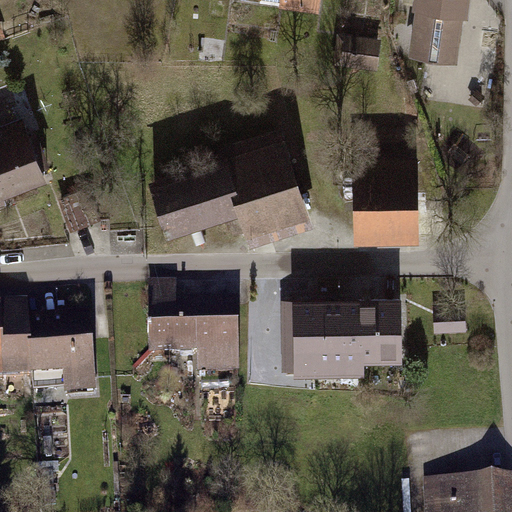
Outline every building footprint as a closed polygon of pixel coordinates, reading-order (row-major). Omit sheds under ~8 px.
[(472,0),(419,0),(413,56),(465,62),(472,0)] [(382,68),(384,36),(349,34),(347,66),(382,68)] [(0,194),(45,176),(23,123),(0,132),(0,194)] [(236,159),(163,180),(177,230),(244,211),(252,237),(311,220),(286,131),(233,146),(236,159)] [(419,165),(357,164),(357,238),(418,239),(419,165)] [(193,300),(164,300),(166,360),(252,358),(250,312),(193,313),(193,300)] [(409,309),(290,308),(289,354),(328,355),(328,363),(408,364),(409,309)] [(0,380),(67,375),(68,392),(97,390),(92,316),(29,321),(28,311),(0,312),(0,380)] [(502,511),(502,483),(419,485),(419,511),(502,511)]
